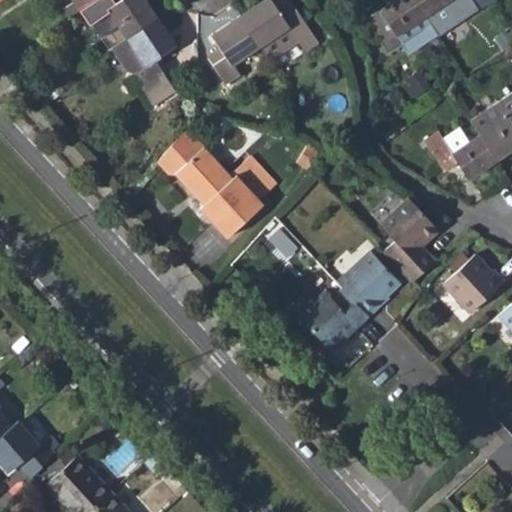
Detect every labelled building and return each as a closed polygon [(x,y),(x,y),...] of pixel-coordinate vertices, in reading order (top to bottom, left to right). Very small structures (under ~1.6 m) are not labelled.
[(119,0),(115,3),(113,0),(96,0),(80,12),(71,17),(76,24),(86,18),(91,24),(108,13),(125,39),(158,16),(146,0),(119,0)] [(72,0),(80,12),(96,0),(72,0)] [(292,0),(261,0),(240,15),(262,46),(268,55),(296,35),(304,46),(318,37),(292,0)] [(391,0),(364,18),(387,56),(402,47),(407,56),(488,0),(391,0)] [(262,46),(240,15),(212,35),(226,56),(213,66),(225,82),(238,74),(233,66),(262,46)] [(177,44),(158,16),(125,39),(144,67),(136,73),(144,86),(139,90),(152,108),(175,93),(154,61),(177,44)] [(26,52),(33,63),(59,45),(51,35),(26,52)] [(51,77),(57,85),(64,79),(76,71),(71,64),(51,77)] [(427,87),(418,72),(406,80),(416,94),(427,87)] [(398,85),(409,100),(416,94),(406,80),(398,85)] [(498,102),(468,120),(477,133),(495,161),(511,150),(511,91),(503,97),(508,104),(502,108),(498,102)] [(377,104),(389,121),(399,113),(388,97),(377,104)] [(467,178),(495,161),(477,133),(466,140),(458,125),(441,135),(438,130),(423,140),(443,170),(456,162),(467,178)] [(230,176),(186,128),(155,165),(166,177),(169,178),(171,179),(174,178),(176,176),(204,206),(200,210),(228,239),(264,204),(260,200),(253,193),(269,177),(249,157),(230,176)] [(332,154),(316,146),(303,160),(315,172),(332,154)] [(276,184),(269,177),(253,193),(260,200),(276,184)] [(416,256),(413,251),(421,244),(438,228),(409,198),(382,222),(395,237),(383,249),(411,280),(434,260),(425,249),(416,256)] [(413,251),(416,256),(425,249),(421,244),(413,251)] [(336,278),(341,285),(368,314),(379,304),(376,300),(383,293),(385,291),(398,279),(370,247),(336,278)] [(466,261),(458,252),(445,264),(454,273),(466,261)] [(454,273),(441,285),(466,312),(500,281),(490,270),(488,272),(472,255),(466,261),(454,273)] [(368,314),(341,285),(330,295),(322,287),(297,311),(327,344),(343,330),(353,320),(357,324),(368,314)] [(376,300),(379,304),(389,295),(385,291),(383,293),(376,300)] [(511,300),(497,314),(511,330),(511,300)] [(343,330),(347,335),(357,324),(353,320),(343,330)] [(4,430),(0,434),(0,474),(11,466),(25,484),(48,459),(38,446),(31,451),(10,425),(4,430)] [(62,511),(89,511),(111,492),(76,455),(45,484),(66,507),(62,511)] [(130,511),(111,492),(89,511),(130,511)]
